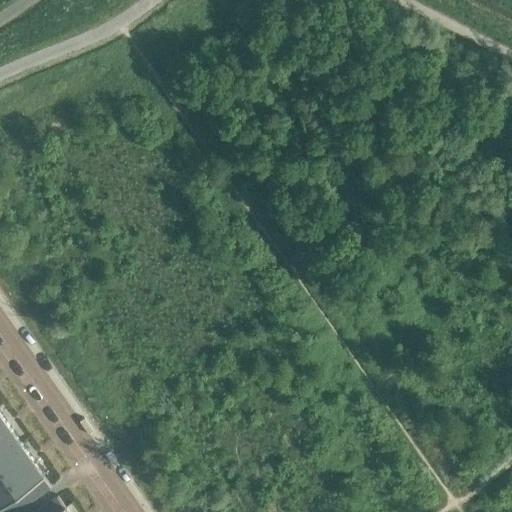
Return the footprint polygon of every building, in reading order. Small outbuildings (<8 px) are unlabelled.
[(8,424),(0,429),(0,455),(20,441),(8,424)] [(20,441),(0,455),(0,468),(6,477),(32,458),(20,441)] [(32,458),(6,477),(18,495),(25,490),(31,485),(38,481),(45,476),(32,458)] [(45,476),(38,481),(45,491),(52,486),(45,476)] [(6,477),(0,480),(0,507),(5,504),(12,499),(18,495),(6,477)] [(38,481),(31,485),(39,496),(45,491),(38,481)] [(31,485),(25,490),(32,500),(39,496),(31,485)] [(25,490),(18,495),(25,505),(32,500),(25,490)] [(18,495),(12,499),(19,509),(25,505),(18,495)] [(58,496),(52,500),(59,510),(65,506),(58,496)] [(12,499),(5,504),(10,511),(15,511),(19,509),(12,499)] [(52,500),(45,505),(50,511),(56,511),(59,510),(52,500)]
